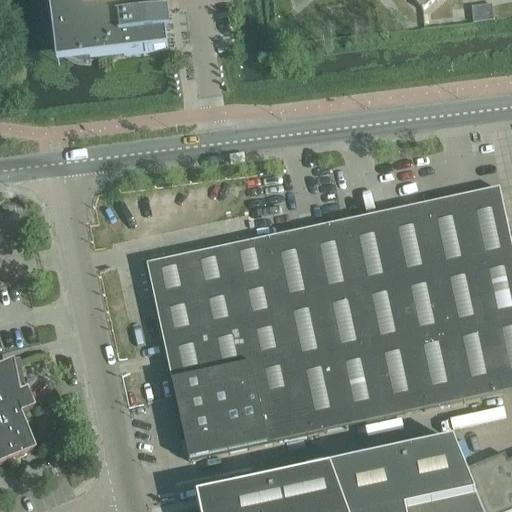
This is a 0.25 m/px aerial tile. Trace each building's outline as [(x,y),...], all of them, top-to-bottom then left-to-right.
[(74,59),(79,61),(85,62),(90,62),(109,60),(169,52),(162,0),(49,0),(49,2),(53,31),(54,33),(55,38),(57,44),(60,48),(64,53),(68,56),(74,59)] [(411,0),(423,12),(437,0),(411,0)] [(492,7),(472,9),(474,25),(494,22),(492,7)] [(190,464),(511,394),(511,248),(500,193),(148,269),(190,464)] [(33,452),(27,454),(20,436),(26,433),(19,417),(32,411),(25,394),(18,397),(11,365),(5,367),(0,369),(0,466),(34,453),(33,452)] [(482,511),(466,473),(454,444),(198,500),(200,511),(482,511)] [(508,464),(505,457),(485,465),(504,511),(511,511),(511,477),(507,465),(508,464)] [(466,473),(482,511),(504,511),(485,465),(466,473)]
